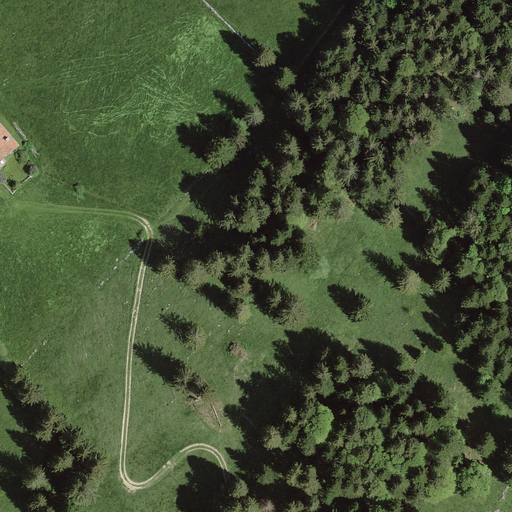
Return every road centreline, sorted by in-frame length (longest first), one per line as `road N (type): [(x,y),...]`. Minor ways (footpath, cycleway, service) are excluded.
road 1 (track): [(226,511),(217,455),(198,449),(141,495),(126,488),(134,323),(151,226),(134,216),(4,200)]
road 2 (trunk): [(0,240),(511,275)]
